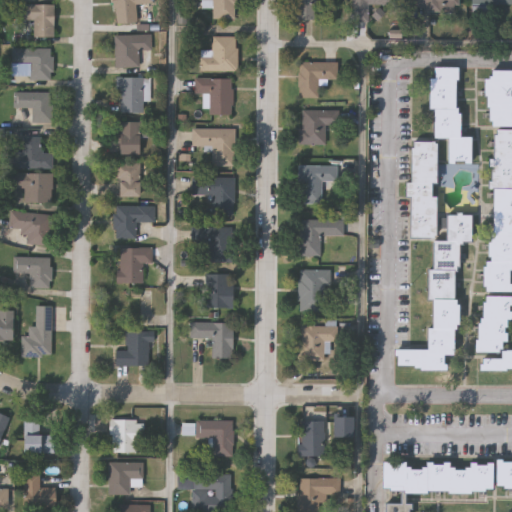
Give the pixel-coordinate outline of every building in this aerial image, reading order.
[(114,25),(114,0),(154,0),(154,5),(137,5),(137,25),(114,25)] [(196,2),(196,0),(236,0),(236,21),(212,21),(212,10),(203,10),(203,2),(196,2)] [(332,0),(332,3),(321,3),(321,21),(297,21),(297,0),(332,0)] [(396,0),(396,7),(369,7),(369,24),(351,24),(351,0),(396,0)] [(458,0),(458,14),(409,13),(409,0),(458,0)] [(511,8),(471,8),(471,0),(511,0),(511,8)] [(53,7),(53,39),(32,39),(32,22),(17,22),(17,7),(53,7)] [(115,37),(152,37),(152,53),(140,53),(140,70),(115,70),(115,37)] [(200,73),(200,52),(212,52),(212,39),(237,39),(237,73),(200,73)] [(28,67),(11,67),(11,51),(52,51),(52,83),(28,83),(28,67)] [(338,65),(338,82),(316,82),(316,98),(299,98),(299,65),(338,65)] [(472,165),(449,165),(449,138),(434,138),(434,111),(429,111),(429,80),(434,80),(434,67),(461,67),(461,81),(457,81),(457,108),(460,108),(460,116),(460,138),(472,138),(472,165)] [(511,295),(485,295),(485,246),(491,246),(492,133),(509,133),(509,129),(485,129),(485,73),(511,73),(511,295)] [(144,115),(118,115),(118,80),(144,80),(144,115)] [(232,117),(208,117),(208,96),(194,96),(194,81),(232,81),(232,117)] [(50,125),(30,125),(30,111),(14,111),(14,95),(50,95),(50,125)] [(325,147),(300,147),(300,113),(338,113),(338,127),(325,127),(325,147)] [(140,156),(118,156),(118,125),(140,125),(140,156)] [(192,131),(234,131),(234,169),(211,169),(211,149),(192,149),(192,131)] [(51,171),(8,171),(8,154),(21,154),(21,140),(39,140),(39,156),(52,156),(51,171)] [(430,352),(430,330),(433,330),(433,303),(431,303),(431,270),(432,270),(433,241),(411,240),(412,143),(438,143),(437,242),(445,242),(445,216),(471,216),(471,245),(459,245),(459,273),(456,273),(456,301),(459,301),(459,331),(455,331),(455,357),(447,357),(447,372),(398,372),(398,352),(430,352)] [(140,166),(140,199),(117,199),(117,166),(140,166)] [(336,168),(336,192),(321,192),(321,206),(299,206),(299,168),(336,168)] [(50,208),(23,208),(23,192),(9,192),(10,176),(51,176),(50,208)] [(209,199),(192,199),(192,179),(234,179),(234,217),(209,217),(209,199)] [(136,241),(114,241),(114,208),(154,208),(154,225),(136,225),(136,241)] [(8,232),(10,214),(50,217),(47,248),(25,246),(26,234),(8,232)] [(320,237),(320,258),(298,258),(298,222),(343,222),(343,237),(320,237)] [(193,230),(233,230),(233,264),(203,264),(203,247),(193,247),(193,230)] [(152,266),(143,266),(143,286),(118,286),(118,250),(152,250),(152,266)] [(13,276),(13,260),(50,260),(50,290),(29,290),(29,276),(13,276)] [(329,272),(329,313),(299,313),(299,272),(329,272)] [(233,276),(233,311),(203,311),(203,276),(233,276)] [(502,353),(476,353),(476,342),(479,342),(479,319),(483,319),(483,303),(486,303),(486,297),(511,297),(511,321),(508,321),(508,344),(504,344),(504,352),(511,352),(511,371),(482,371),(482,360),(502,360),(502,353)] [(0,313),(12,313),(12,342),(0,342),(0,313)] [(22,358),(22,338),(35,338),(35,321),(50,321),(50,358),(22,358)] [(233,325),(233,361),(212,361),(212,340),(189,340),(189,325),(233,325)] [(324,363),(300,363),(300,327),(336,327),(336,344),(324,344),(324,363)] [(147,344),(147,369),(113,369),(113,353),(124,353),(124,334),(153,334),(153,344),(147,344)] [(0,416),(9,420),(0,442),(0,416)] [(60,455),(24,456),(24,418),(59,418),(60,455)] [(354,465),(327,465),(327,420),(354,420),(354,465)] [(108,423),(136,423),(136,457),(108,457),(108,423)] [(233,459),(211,459),(211,441),(195,441),(195,423),(233,423),(233,459)] [(300,423),(324,423),(324,458),(300,458),(300,423)] [(181,438),(181,426),(190,426),(190,438),(181,438)] [(511,490),(495,490),(495,461),(511,461),(511,490)] [(491,497),(382,494),(382,464),(492,467),(491,497)] [(129,499),(107,499),(107,465),(141,465),(141,489),(129,489),(129,499)] [(54,491),(54,511),(23,511),(23,477),(39,477),(39,491),(54,491)] [(231,477),(231,511),(191,511),(191,477),(231,477)] [(299,511),(299,480),(341,480),(340,496),(319,496),(319,511),(299,511)] [(0,511),(0,491),(8,491),(8,511),(0,511)]
